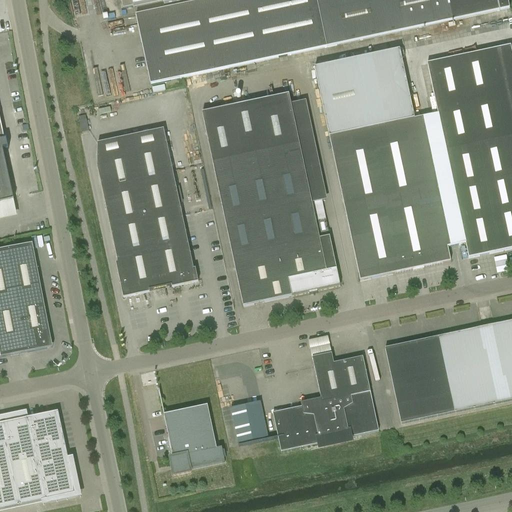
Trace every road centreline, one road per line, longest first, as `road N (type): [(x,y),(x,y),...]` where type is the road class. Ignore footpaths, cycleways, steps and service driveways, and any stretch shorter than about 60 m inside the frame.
road 1 (unclassified): [(91,371),(511,283)]
road 2 (unclassified): [(91,371),(17,0)]
road 3 (unknown): [(31,216),(0,55)]
road 4 (unclassified): [(120,511),(91,371)]
